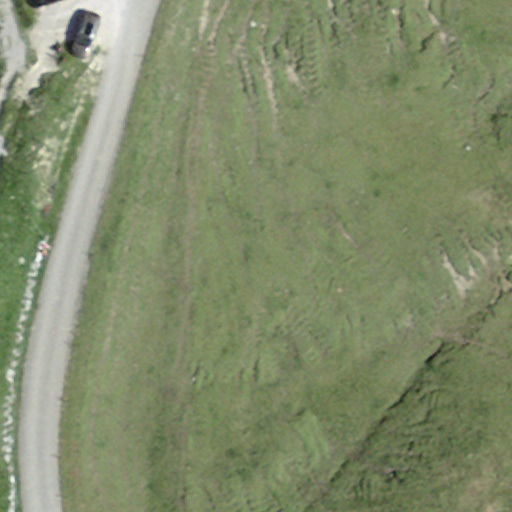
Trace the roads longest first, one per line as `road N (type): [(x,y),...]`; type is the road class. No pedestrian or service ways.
road 1 (unclassified): [(42,511),(46,363),(140,0)]
road 2 (track): [(2,0),(13,59),(0,121)]
